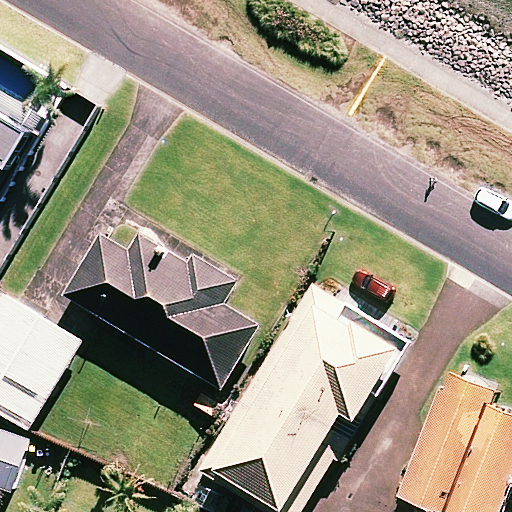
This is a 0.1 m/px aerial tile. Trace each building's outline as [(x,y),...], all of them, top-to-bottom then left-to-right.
[(50,96),(0,72),(0,172),(5,162),(17,167),(50,96)] [(188,262),(117,219),(71,295),(225,388),(263,325),(226,304),(239,282),(193,254),(188,262)] [(409,342),(318,286),(210,460),(288,509),(349,410),(362,418),(409,342)] [(84,342),(6,295),(0,304),(0,408),(33,428),(84,342)] [(499,388),(457,371),(400,511),(507,511),(511,501),(511,408),(493,401),(499,388)] [(33,441),(0,428),(0,496),(10,500),(33,441)]
